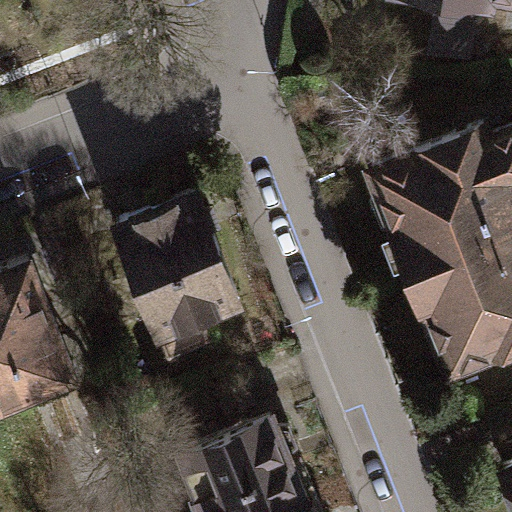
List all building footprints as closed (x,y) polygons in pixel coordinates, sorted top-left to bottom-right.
[(371,160),(410,259),(511,218),(511,120),(486,131),(480,117),(371,160)] [(114,214),(166,349),(209,333),(200,308),(238,293),(195,183),(114,214)] [(511,218),(410,259),(449,358),(511,332),(511,218)] [(0,261),(0,408),(84,376),(34,248),(0,261)] [(193,484),(203,511),(241,511),(301,489),(285,449),(296,439),(290,421),(273,419),(270,409),(184,442),(199,482),(193,484)] [(511,456),(499,462),(511,494),(511,456)] [(309,511),(301,489),(241,511),(309,511)]
